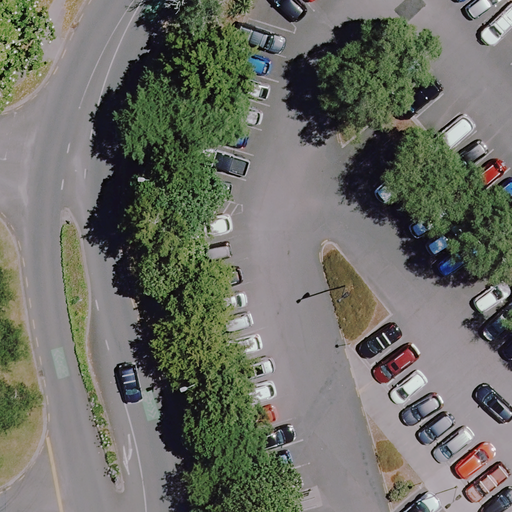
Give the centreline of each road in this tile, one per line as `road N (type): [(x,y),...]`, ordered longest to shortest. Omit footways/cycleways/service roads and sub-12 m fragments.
road 1 (tertiary): [(125,511),(68,269),(72,166)]
road 2 (tertiary): [(72,166),(98,67),(139,0)]
